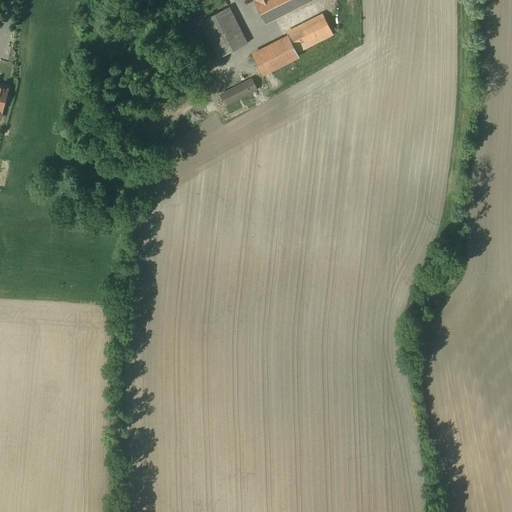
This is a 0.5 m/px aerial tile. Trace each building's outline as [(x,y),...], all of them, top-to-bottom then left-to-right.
[(248,36),(229,0),(226,0),(200,13),(219,51),(248,36)] [(252,0),(259,15),(264,13),(266,16),(299,0),(252,0)] [(300,53),(298,47),(337,28),(326,5),(286,25),(289,29),(252,47),(263,71),(300,53)] [(259,82),(253,69),(220,85),(226,98),(259,82)] [(11,76),(0,73),(0,112),(2,113),(11,76)]
